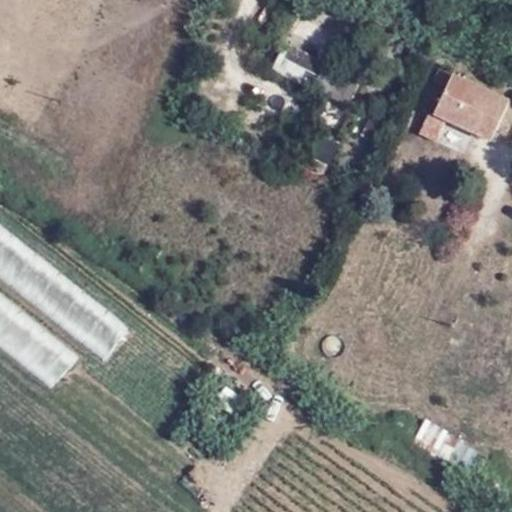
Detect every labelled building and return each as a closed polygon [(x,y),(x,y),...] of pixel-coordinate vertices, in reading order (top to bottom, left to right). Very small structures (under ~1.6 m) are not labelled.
[(324,98),(340,72),(285,43),(270,69),(324,98)] [(509,99),(450,73),(431,112),(449,122),(491,140),(509,99)] [(449,122),(431,112),(421,132),(439,142),(449,122)] [(327,169),(336,143),(319,137),(310,163),(327,169)] [(511,372),(511,347),(508,345),(456,321),(438,361),(485,383),(490,374),(493,376),(495,372),(509,378),(511,372)] [(363,379),(360,396),(377,399),(380,382),(363,379)] [(226,383),(214,398),(231,412),(243,397),(226,383)] [(423,420),(411,443),(468,470),(479,447),(423,420)]
